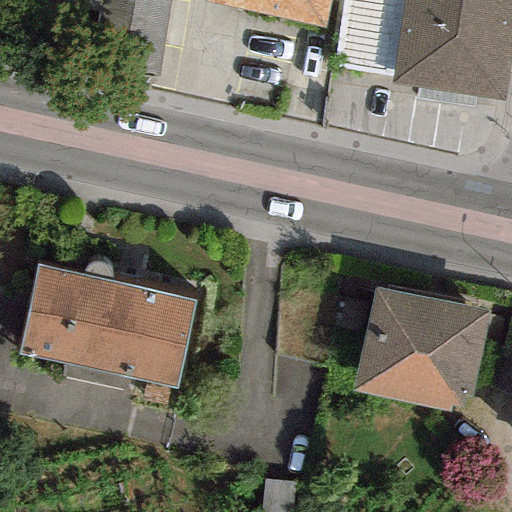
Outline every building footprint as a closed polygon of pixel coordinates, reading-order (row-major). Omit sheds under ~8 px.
[(4,0),(1,17),(92,35),(98,0),(4,0)] [(98,0),(92,35),(87,70),(156,81),(169,0),(98,0)] [(325,0),(218,0),(321,21),(325,0)] [(345,0),(336,63),(391,77),(401,0),(345,0)] [(503,100),(511,31),(511,0),(401,0),(391,77),(390,85),(503,100)] [(189,283),(37,250),(18,336),(62,345),(58,364),(124,379),(128,362),(169,371),(189,283)] [(491,286),(373,261),(351,361),(469,387),(491,286)]
